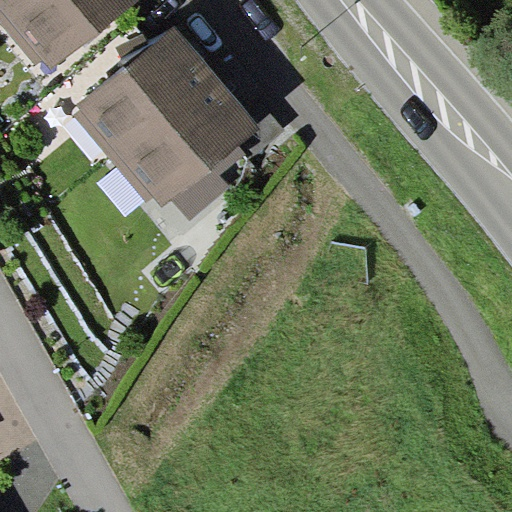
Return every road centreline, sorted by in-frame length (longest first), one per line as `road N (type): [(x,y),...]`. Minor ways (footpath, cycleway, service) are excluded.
road 1 (primary): [(350,0),(511,196)]
road 2 (residential): [(0,318),(109,511)]
